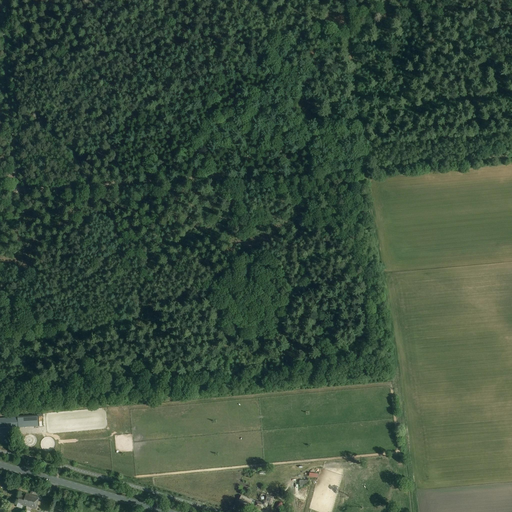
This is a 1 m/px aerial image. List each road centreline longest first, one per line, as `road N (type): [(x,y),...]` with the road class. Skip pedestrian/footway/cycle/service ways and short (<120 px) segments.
road 1 (track): [(115,181),(511,156)]
road 2 (track): [(17,186),(1,0)]
road 3 (secondary): [(166,511),(0,464)]
road 4 (track): [(364,171),(342,12)]
